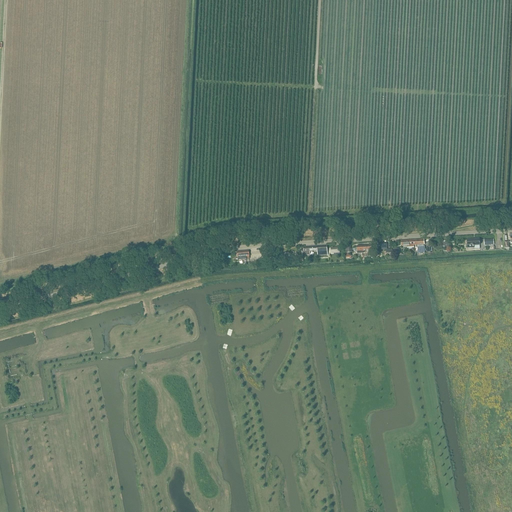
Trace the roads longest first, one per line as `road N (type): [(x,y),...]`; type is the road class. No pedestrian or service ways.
road 1 (tertiary): [(0,309),(224,250),(511,230)]
road 2 (track): [(0,298),(226,238),(503,221)]
road 3 (track): [(319,0),(308,216),(511,205)]
road 4 (track): [(0,336),(142,297),(149,317),(138,367)]
road 5 (track): [(27,327),(40,339),(25,397),(41,467),(63,511)]
road 6 (track): [(503,205),(511,46)]
